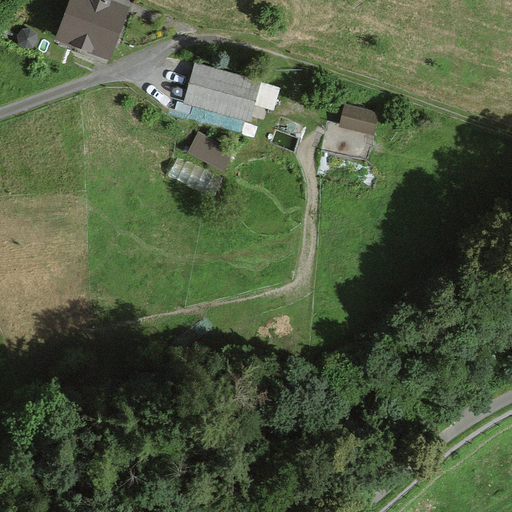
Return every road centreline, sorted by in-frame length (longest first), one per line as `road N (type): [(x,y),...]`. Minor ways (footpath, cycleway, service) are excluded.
road 1 (track): [(0,114),(176,44),(217,40),(275,52)]
road 2 (track): [(511,396),(447,435),(359,511)]
